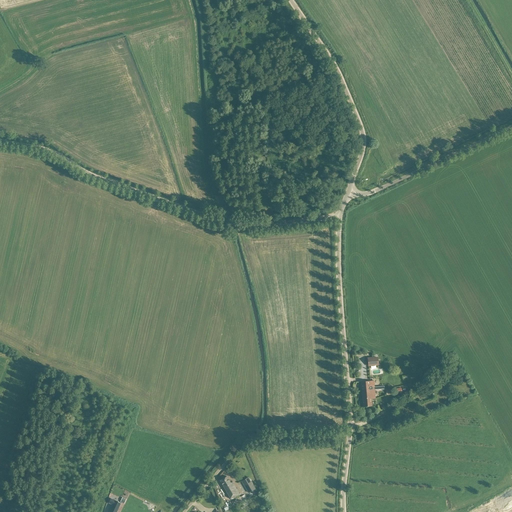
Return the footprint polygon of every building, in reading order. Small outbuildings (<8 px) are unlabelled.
[(368,365),(373,365),(378,365),(377,357),(367,358),(368,365)] [(384,386),(374,387),(374,380),(365,381),(360,382),(361,391),(363,407),(368,406),(372,406),(371,399),(375,399),(374,390),(384,389),(384,386)] [(220,480),(222,485),(231,499),(239,494),(232,482),(231,483),(227,476),(220,480)] [(251,482),(245,485),(249,493),(255,489),(251,482)] [(113,505),(109,511),(116,511),(121,503),(115,500),(111,498),(108,503),(113,505)]
